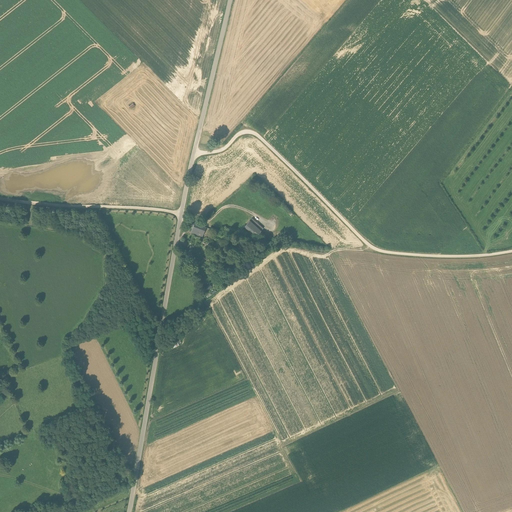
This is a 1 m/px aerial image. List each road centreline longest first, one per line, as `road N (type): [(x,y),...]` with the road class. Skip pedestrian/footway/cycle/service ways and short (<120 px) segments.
road 1 (unclassified): [(129,511),(180,214),(230,0)]
road 2 (track): [(511,250),(437,256),(375,249),(256,135),(243,132)]
road 3 (track): [(0,198),(180,214)]
road 4 (track): [(202,223),(322,250)]
